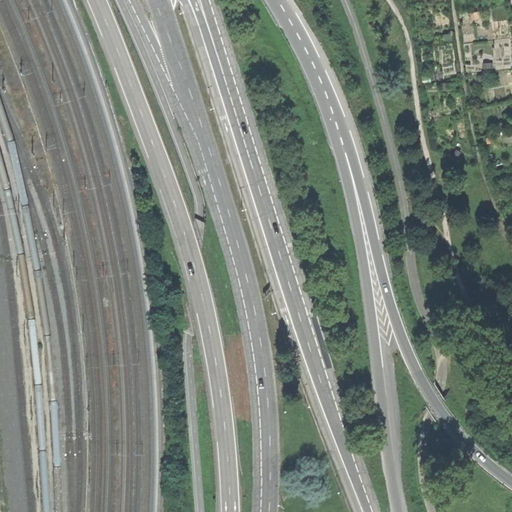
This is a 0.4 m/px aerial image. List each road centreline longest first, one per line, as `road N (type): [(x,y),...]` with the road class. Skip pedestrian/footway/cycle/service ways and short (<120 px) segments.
road 1 (trunk): [(511,482),(469,447),(413,366),(335,112),(272,0)]
road 2 (trunk): [(96,0),(204,298),(232,511)]
road 3 (trunk): [(398,511),(339,154),(270,0)]
road 4 (secondary): [(373,511),(232,88)]
road 5 (secondary): [(211,165),(255,330),(265,511)]
road 6 (secondary): [(132,0),(211,165)]
road 7 (secondary): [(155,0),(211,165)]
